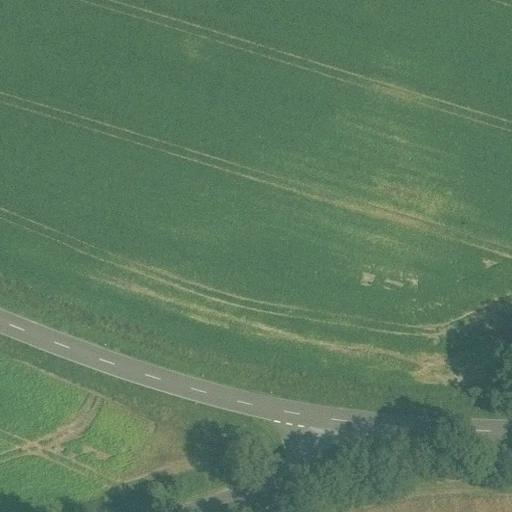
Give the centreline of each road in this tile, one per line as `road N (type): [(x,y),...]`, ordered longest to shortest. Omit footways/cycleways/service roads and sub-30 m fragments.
road 1 (tertiary): [(0,323),(201,392),(316,419)]
road 2 (tertiary): [(316,419),(511,430)]
road 3 (unclassified): [(202,511),(280,480),(316,419)]
